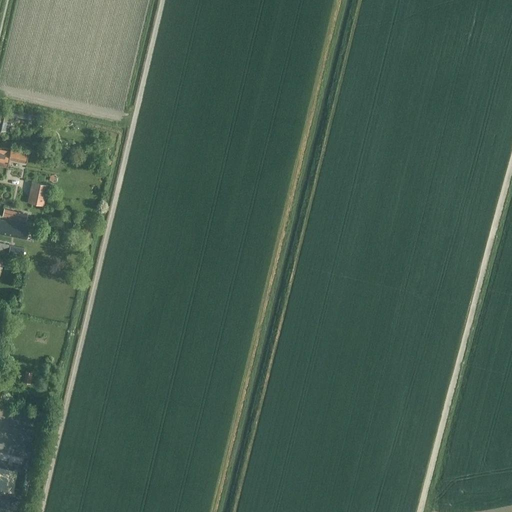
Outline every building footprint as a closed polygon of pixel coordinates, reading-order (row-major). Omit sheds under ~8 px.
[(0,107),(0,129),(9,131),(13,116),(27,119),(27,118),(28,114),(14,111),(0,107)] [(26,162),(28,154),(10,150),(10,151),(0,149),(0,165),(7,167),(9,159),(26,162)] [(27,202),(44,205),(48,185),(31,181),(27,202)] [(26,221),(27,213),(3,208),(2,216),(26,221)] [(0,232),(23,238),(29,224),(0,218),(0,232)] [(0,271),(1,265),(14,267),(15,261),(0,258),(0,271)] [(30,384),(32,372),(25,371),(23,382),(30,384)] [(31,474),(23,472),(18,495),(25,496),(31,474)]
